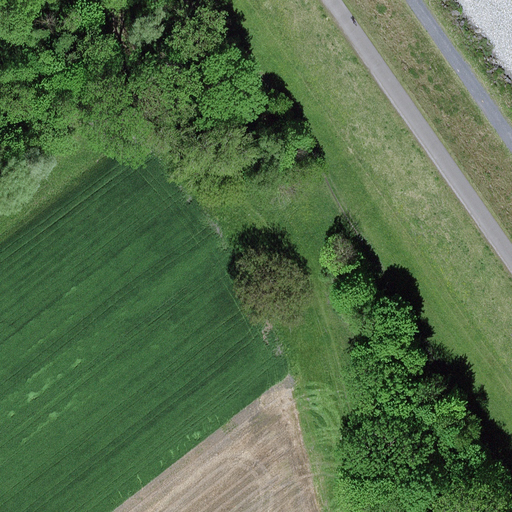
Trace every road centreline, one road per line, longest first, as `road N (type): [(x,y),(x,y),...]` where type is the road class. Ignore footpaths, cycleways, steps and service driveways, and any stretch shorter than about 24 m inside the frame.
road 1 (track): [(511,480),(417,341),(286,101),(183,0)]
road 2 (track): [(329,0),(511,260)]
road 3 (track): [(323,323),(346,444),(369,511)]
road 4 (track): [(511,137),(414,0)]
